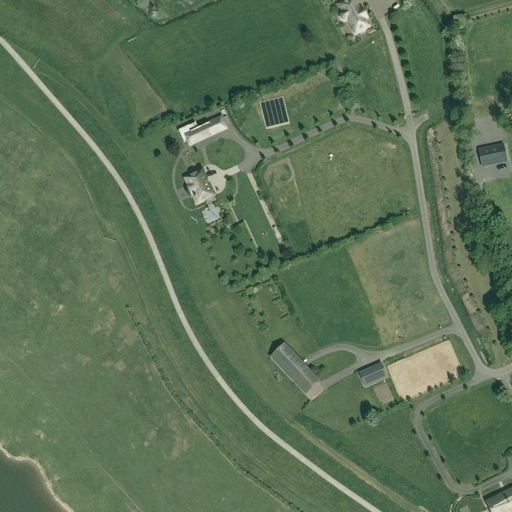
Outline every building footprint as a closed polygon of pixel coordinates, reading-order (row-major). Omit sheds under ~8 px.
[(367,18),(362,9),(360,10),(353,0),(347,0),(339,5),(343,12),(342,12),(340,14),(340,17),(342,19),(344,20),(346,20),(347,20),(355,33),(359,31),(361,32),(364,30),(365,28),(369,26),(364,19),(367,18)] [(185,135),(187,140),(190,145),(214,134),(210,124),(185,135)] [(507,161),(503,145),(478,151),(482,167),(507,161)] [(206,180),(203,181),(202,178),(202,179),(199,173),(186,179),(189,185),(187,186),(192,196),(193,196),(197,204),(207,199),(206,197),(212,194),(206,180)] [(499,206),(511,203),(511,187),(510,178),(490,181),(493,199),(498,198),(499,206)] [(306,371),(283,347),(271,359),(293,383),(306,371)] [(378,381),(373,369),(361,375),(366,387),(378,381)] [(457,433),(460,442),(478,435),(471,417),(459,422),(462,431),(457,433)] [(433,420),(439,429),(443,427),(438,418),(433,420)] [(511,510),(511,489),(506,492),(508,494),(490,503),(494,511),(503,511),(510,509),(511,511),(511,510)]
